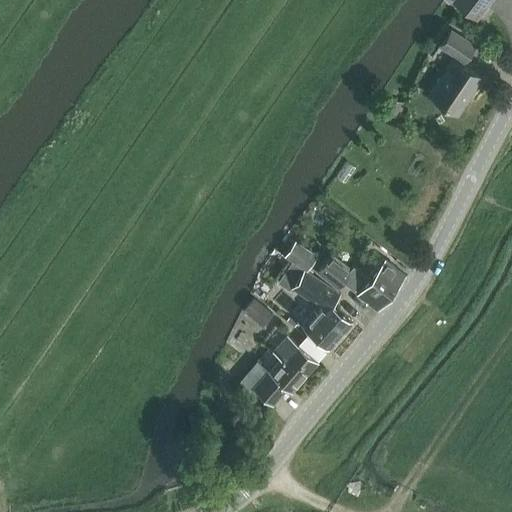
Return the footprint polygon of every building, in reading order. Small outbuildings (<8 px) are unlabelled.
[(489,0),(453,0),(477,18),(489,0)] [(456,59),(430,98),(457,117),(482,80),(462,66),(474,48),(451,32),(440,48),(456,59)] [(389,98),(385,113),(401,117),(404,102),(389,98)] [(383,161),(394,167),(401,156),(414,164),(426,145),(403,130),(383,161)] [(284,254),(303,267),(306,269),(317,254),(295,239),(284,254)] [(331,253),(318,271),(339,287),(344,281),(378,308),(406,274),(385,257),(368,277),(354,265),(351,269),(331,253)] [(315,307),(306,316),(301,322),(328,346),(351,319),(331,302),(340,292),(321,278),(306,269),(303,267),(292,286),(325,309),(321,313),(315,307)] [(263,326),(274,313),(254,296),(242,310),(263,326)] [(269,368),(267,367),(257,358),(239,379),(250,388),(253,385),(273,403),(287,386),(292,390),(318,360),(287,332),(272,350),(279,356),(269,368)]
